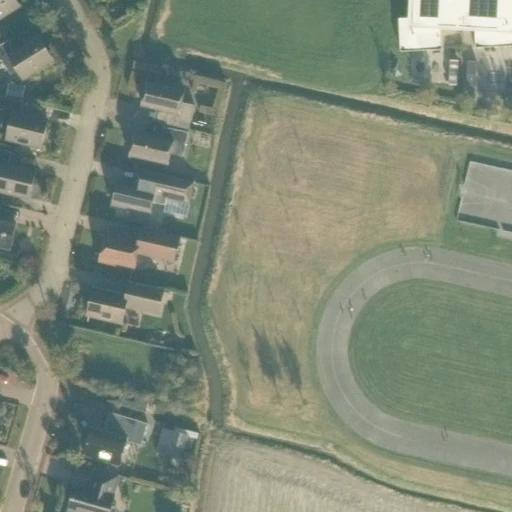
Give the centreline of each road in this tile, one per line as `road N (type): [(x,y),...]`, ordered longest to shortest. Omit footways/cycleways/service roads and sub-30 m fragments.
road 1 (unknown): [(428,449),(370,430),(336,395),(324,347),(336,298),(368,263),(430,252),(511,277)]
road 2 (residential): [(17,314),(50,281),(100,85),(96,49),(65,0)]
road 3 (residential): [(17,314),(48,372),(18,511)]
